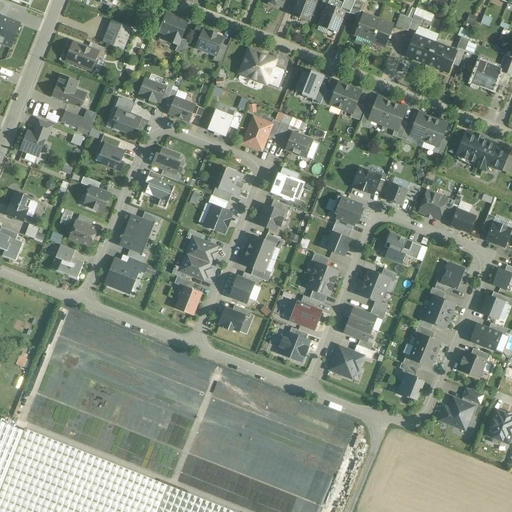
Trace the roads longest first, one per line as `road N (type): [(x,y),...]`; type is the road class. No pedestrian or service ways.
road 1 (residential): [(386,423),(412,425),(427,413),(485,265),(466,246),(382,218),(369,232),(306,391)]
road 2 (residential): [(197,348),(258,190),(252,160),(169,132),(150,141),(83,302)]
road 3 (residential): [(167,0),(511,135)]
road 4 (residential): [(0,151),(58,0)]
road 5 (residential): [(197,348),(83,302)]
